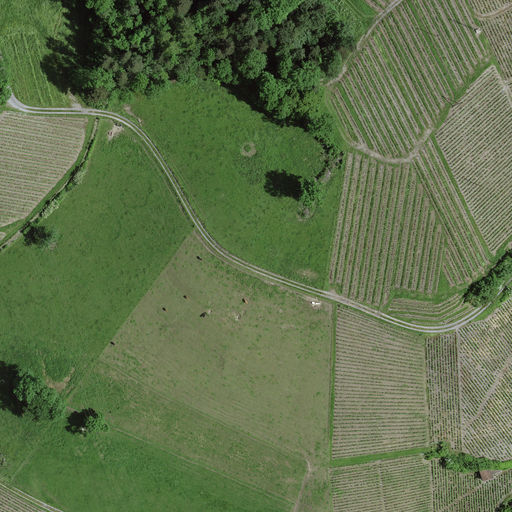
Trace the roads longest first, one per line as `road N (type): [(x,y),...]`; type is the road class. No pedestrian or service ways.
road 1 (track): [(0,75),(21,107),(104,112),(129,123),(207,236),(280,279),(423,329),(452,326),(511,279)]
road 2 (track): [(491,58),(412,156),(391,162),(338,127),(327,99),(331,81)]
